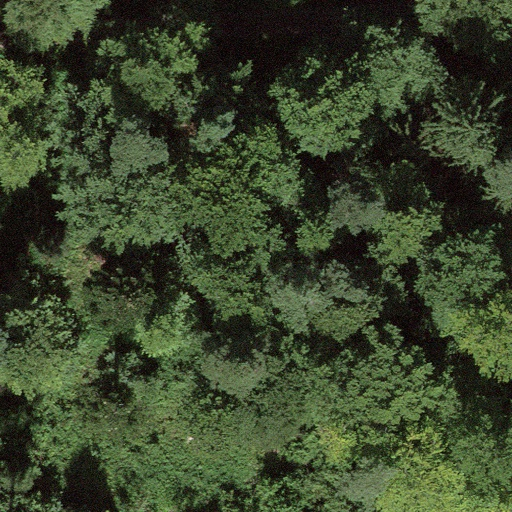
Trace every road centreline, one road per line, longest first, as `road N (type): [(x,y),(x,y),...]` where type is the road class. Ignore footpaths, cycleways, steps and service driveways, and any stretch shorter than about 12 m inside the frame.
road 1 (track): [(0,69),(199,58),(511,13)]
road 2 (track): [(413,27),(511,204)]
